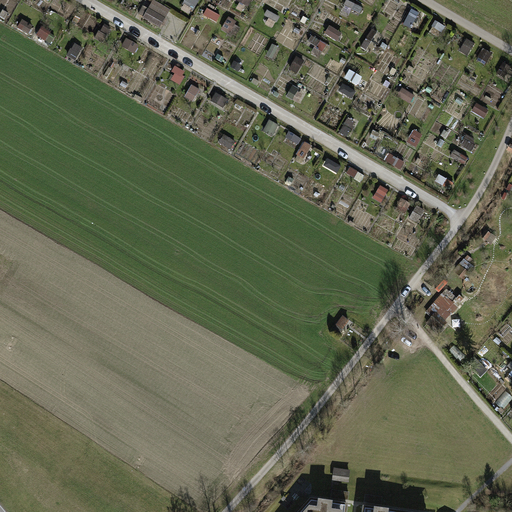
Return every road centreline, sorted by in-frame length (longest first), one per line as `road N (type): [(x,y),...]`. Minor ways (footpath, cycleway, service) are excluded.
road 1 (track): [(223,511),(463,217),(511,127)]
road 2 (track): [(463,217),(85,0)]
road 3 (track): [(511,440),(396,305)]
